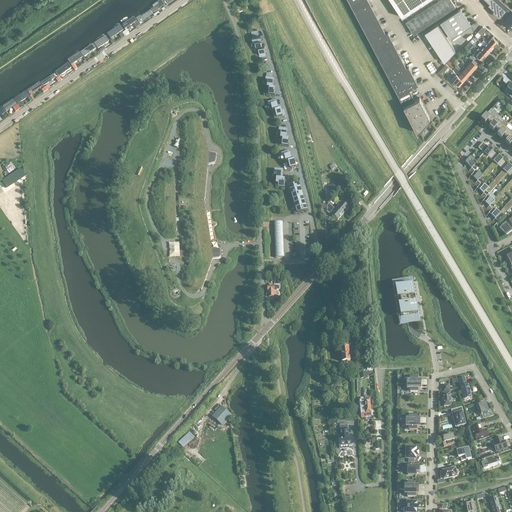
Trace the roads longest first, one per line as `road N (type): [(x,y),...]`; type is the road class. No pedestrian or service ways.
road 1 (tertiary): [(101,511),(361,220)]
road 2 (unclassified): [(361,220),(383,484),(360,486),(354,424)]
road 3 (track): [(228,369),(153,357),(125,331),(70,216),(89,141)]
road 4 (tertiary): [(0,128),(184,0)]
road 5 (track): [(320,268),(309,420),(322,486)]
road 6 (residential): [(492,249),(458,166),(487,134),(511,156)]
road 7 (tertiary): [(361,220),(461,108)]
road 8 (unclassified): [(461,108),(427,77),(379,0)]
road 9 (residential): [(437,376),(430,511)]
